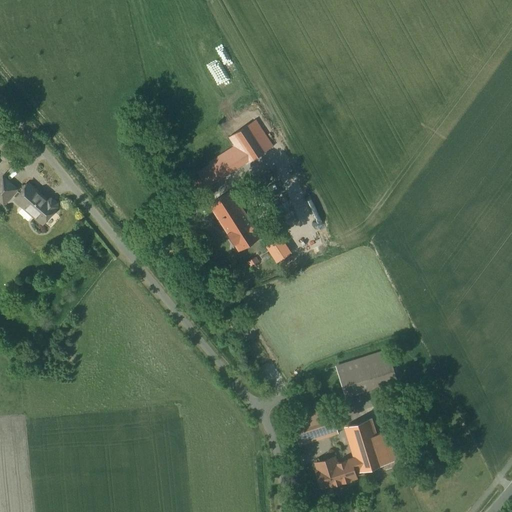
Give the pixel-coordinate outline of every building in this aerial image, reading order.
[(245,129),(227,139),(244,165),(261,154),(245,129)] [(186,189),(191,198),(209,188),(204,179),(186,189)] [(11,201),(17,195),(1,181),(0,181),(0,209),(2,211),(11,201)] [(55,210),(27,184),(17,195),(11,201),(40,227),(55,210)] [(220,199),(207,207),(224,233),(218,237),(226,248),(232,244),(238,250),(249,242),(220,199)] [(386,352),(334,367),(342,396),(394,381),(386,352)] [(328,407),(291,418),(299,446),(337,434),(328,407)] [(369,423),(345,430),(353,459),(337,463),(335,458),(314,464),(323,494),(358,484),(356,478),(399,466),(391,438),(375,442),(369,423)]
